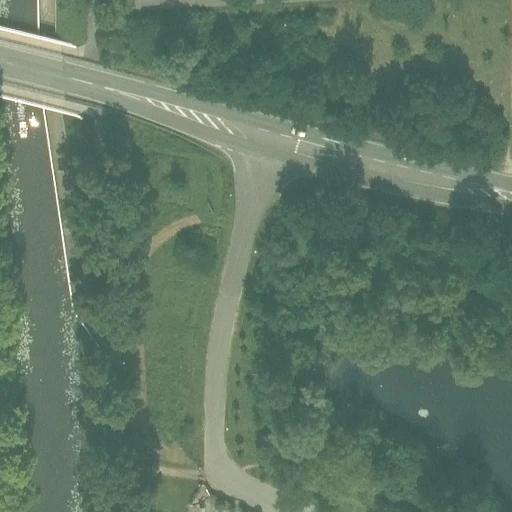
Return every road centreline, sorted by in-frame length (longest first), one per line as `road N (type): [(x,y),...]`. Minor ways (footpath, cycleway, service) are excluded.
road 1 (residential): [(269,135),(225,321),(214,442),(235,484),(280,511)]
road 2 (tertiary): [(269,135),(0,59)]
road 3 (tertiary): [(511,190),(269,135)]
